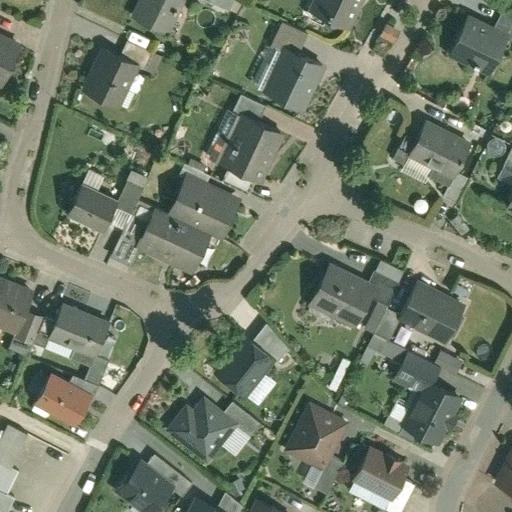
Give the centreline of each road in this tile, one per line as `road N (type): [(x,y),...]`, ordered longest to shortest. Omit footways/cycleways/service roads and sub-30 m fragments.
road 1 (residential): [(179,310),(10,233),(63,0)]
road 2 (residential): [(310,188),(367,70),(397,58),(423,0)]
road 3 (residential): [(511,268),(310,188)]
road 4 (residential): [(179,310),(237,280),(310,188)]
road 5 (residential): [(447,511),(511,364)]
road 6 (residential): [(108,438),(179,310)]
